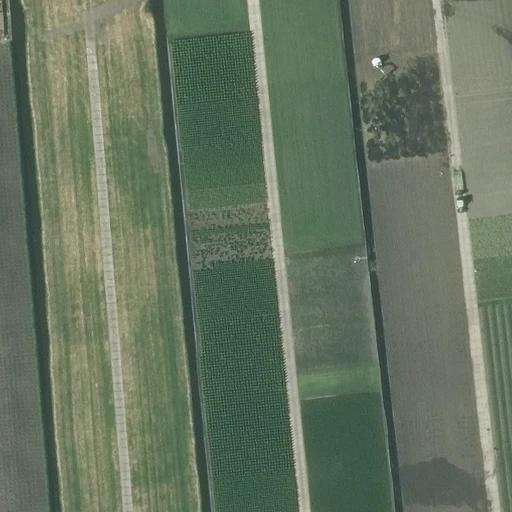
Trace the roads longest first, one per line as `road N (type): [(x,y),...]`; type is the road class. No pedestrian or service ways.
road 1 (track): [(492,511),(436,0)]
road 2 (track): [(302,511),(251,0)]
road 3 (track): [(125,511),(88,40)]
